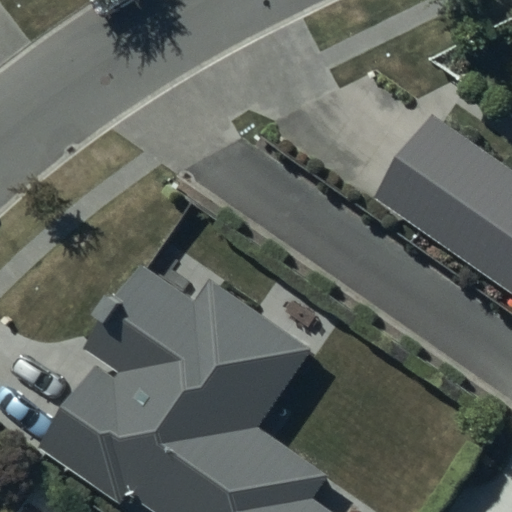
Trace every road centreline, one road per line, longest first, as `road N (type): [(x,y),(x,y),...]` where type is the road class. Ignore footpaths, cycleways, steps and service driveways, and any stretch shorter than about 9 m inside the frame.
road 1 (residential): [(120,61),(511,356)]
road 2 (residential): [(0,151),(120,61)]
road 3 (residential): [(120,61),(232,0)]
